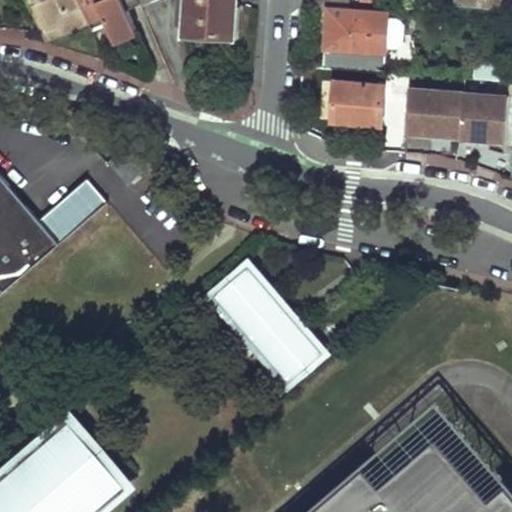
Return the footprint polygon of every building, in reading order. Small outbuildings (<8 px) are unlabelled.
[(65,26),(89,15),(82,0),(32,0),(43,22),(59,15),(65,26)] [(82,0),(89,15),(92,22),(106,17),(115,37),(137,27),(128,4),(137,0),(82,0)] [(182,0),(180,38),(235,41),(238,0),(182,0)] [(383,66),(384,49),(386,9),(339,7),(327,6),(325,46),(324,62),(383,66)] [(398,15),(386,14),(384,44),(397,45),(402,40),(403,21),(398,15)] [(59,15),(43,22),(48,34),(65,26),(59,15)] [(506,57),(475,55),(474,73),(505,75),(506,57)] [(385,81),(335,77),(332,118),(382,122),(385,81)] [(463,133),(465,89),(410,86),(407,130),(463,133)] [(463,133),(463,135),(490,136),(490,146),(506,149),(509,91),(465,89),(463,133)] [(0,511),(95,511),(128,484),(97,448),(73,420),(60,430),(45,444),(47,445),(0,485),(0,296),(6,292),(62,244),(110,202),(90,179),(42,220),(0,172),(0,511)] [(219,293),(290,380),(323,352),(252,265),(219,293)] [(343,367),(372,400),(461,321),(431,288),(343,367)] [(328,378),(240,458),(268,489),(357,410),(328,378)] [(511,511),(511,500),(509,498),(477,500),(442,459),(406,458),(370,493),(334,489),(308,511),(511,511)] [(228,468),(173,511),(245,511),(256,504),(228,468)]
